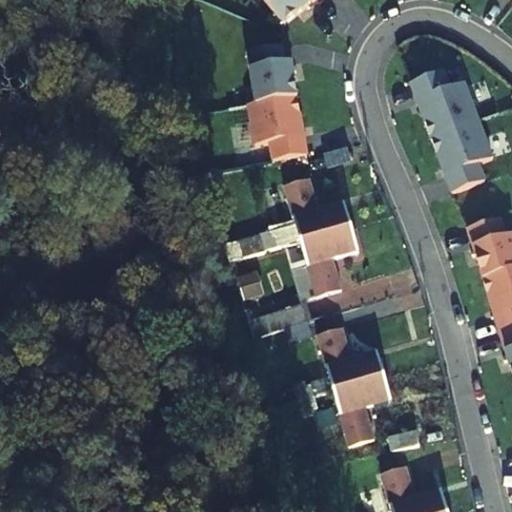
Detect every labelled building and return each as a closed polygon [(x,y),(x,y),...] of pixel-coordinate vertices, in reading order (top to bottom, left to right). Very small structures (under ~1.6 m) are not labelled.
[(263,0),(278,20),(306,0),(263,0)] [(228,33),(239,95),(292,85),(286,56),(258,62),(252,28),(228,33)] [(201,83),(205,102),(224,98),(222,87),(215,88),(213,81),(201,83)] [(295,103),(292,85),(239,95),(245,127),(235,129),(238,148),(256,145),(258,155),(265,154),(264,150),(271,149),(270,142),(274,141),(268,108),(295,103)] [(226,109),(224,98),(205,102),(209,118),(220,115),(220,111),(226,109)] [(474,107),(455,121),(487,165),(511,145),(511,113),(490,129),(474,107)] [(455,121),(435,137),(451,159),(427,177),(442,198),(487,165),(455,121)] [(315,170),(320,186),(346,178),(342,162),(315,170)] [(290,211),(301,249),(350,234),(343,210),(318,218),(308,188),(273,199),(278,215),(290,211)] [(511,199),(507,193),(499,199),(501,202),(495,206),(510,226),(511,224),(511,199)] [(464,241),(468,256),(497,247),(493,232),(464,241)] [(357,257),(350,234),(301,249),(319,302),(341,295),(332,264),(357,257)] [(264,240),(270,259),(286,254),(282,243),(277,244),(275,238),(264,240)] [(258,335),(310,327),(307,309),(255,317),(258,335)] [(511,314),(498,318),(504,342),(511,340),(511,314)] [(320,341),(337,394),(384,380),(377,358),(353,365),(343,335),(320,341)] [(391,402),(384,380),(337,394),(353,447),(376,441),(366,409),(391,402)] [(299,385),(305,403),(321,399),(317,386),(311,388),(310,382),(299,385)] [(324,408),(321,399),(305,403),(310,420),(321,417),(319,409),(324,408)] [(392,451),(422,445),(419,430),(389,436),(392,451)] [(413,450),(415,464),(444,458),(441,444),(413,450)] [(387,472),(394,511),(446,511),(443,497),(416,501),(410,469),(387,472)]
